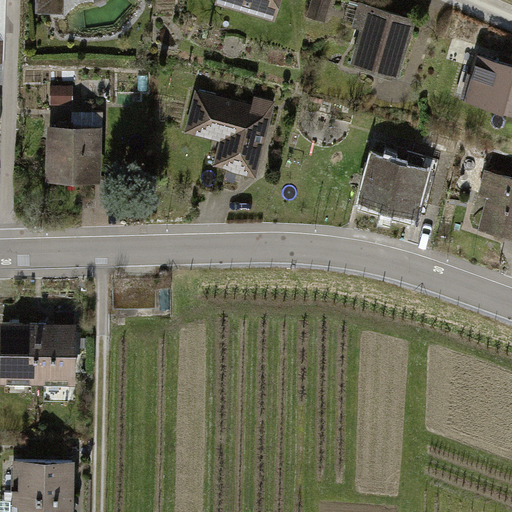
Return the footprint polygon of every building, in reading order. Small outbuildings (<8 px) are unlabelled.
[(36,0),(36,13),(64,13),(64,0),(36,0)] [(215,0),(215,4),(276,21),(281,0),(215,0)] [(325,21),(331,0),(311,0),(307,16),(325,21)] [(351,63),(400,77),(417,18),(360,1),(352,26),(361,29),(351,63)] [(465,99),(511,112),(511,62),(479,52),(465,99)] [(73,85),(50,85),(50,104),(73,104),(73,85)] [(214,165),(256,176),(276,100),(254,95),(252,103),(195,88),(184,131),(221,141),(214,165)] [(45,180),(102,181),(103,111),(72,110),(72,126),(47,125),(45,180)] [(417,210),(425,213),(440,159),(403,149),(400,159),(372,152),(359,201),(364,202),(362,209),(405,220),(407,213),(416,216),(417,210)] [(479,228),(511,236),(511,175),(485,169),(479,194),(487,196),(479,228)] [(171,276),(114,279),(115,308),(158,306),(157,287),(171,287),(171,276)] [(2,382),(78,383),(80,321),(3,320),(2,382)] [(76,511),(78,459),(14,458),(13,500),(0,499),(0,511),(76,511)]
